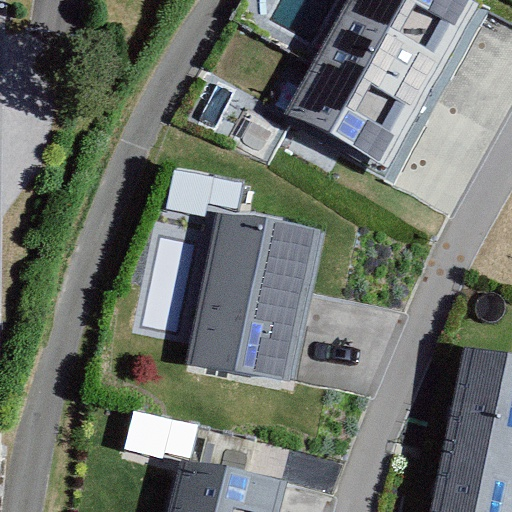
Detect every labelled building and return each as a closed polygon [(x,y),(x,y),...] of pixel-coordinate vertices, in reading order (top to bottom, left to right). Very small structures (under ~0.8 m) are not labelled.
[(409,180),(490,17),(454,0),(366,0),(303,129),(409,180)] [(324,230),(219,209),(189,362),(294,383),(324,230)] [(511,332),(469,323),(464,347),(511,357),(511,332)] [(511,511),(511,379),(484,374),(458,511),(511,511)] [(320,511),(323,502),(200,476),(192,511),(320,511)]
